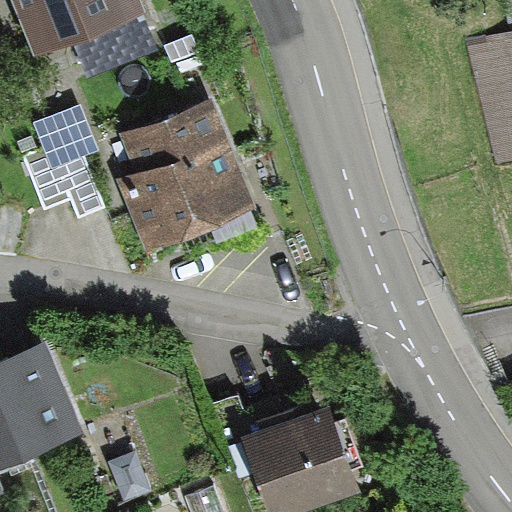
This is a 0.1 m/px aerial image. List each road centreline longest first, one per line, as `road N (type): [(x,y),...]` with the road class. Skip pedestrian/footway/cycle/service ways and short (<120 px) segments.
road 1 (residential): [(0,271),(349,338),(403,328)]
road 2 (tertiary): [(403,328),(292,0)]
road 3 (tertiary): [(511,505),(403,328)]
